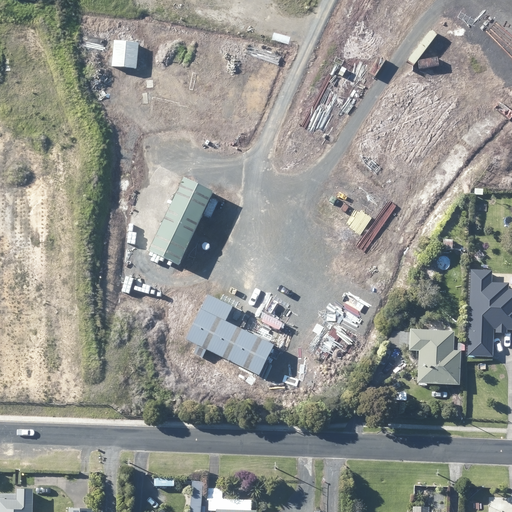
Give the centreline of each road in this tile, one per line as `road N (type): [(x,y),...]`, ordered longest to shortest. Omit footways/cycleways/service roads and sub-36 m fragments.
road 1 (residential): [(511,451),(0,434)]
road 2 (track): [(328,0),(255,153),(258,301)]
